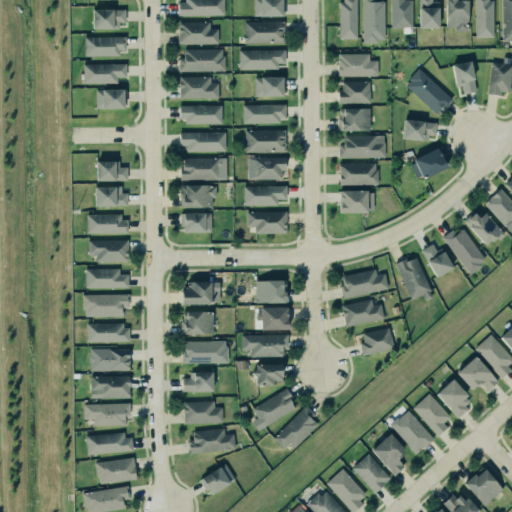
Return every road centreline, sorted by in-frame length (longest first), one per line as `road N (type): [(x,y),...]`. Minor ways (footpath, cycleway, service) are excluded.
road 1 (residential): [(152,0),(157,433),(168,507)]
road 2 (residential): [(153,260),(312,260),(383,240),(456,197),(511,133)]
road 3 (residential): [(309,0),(321,372)]
road 4 (residential): [(511,406),(395,511)]
